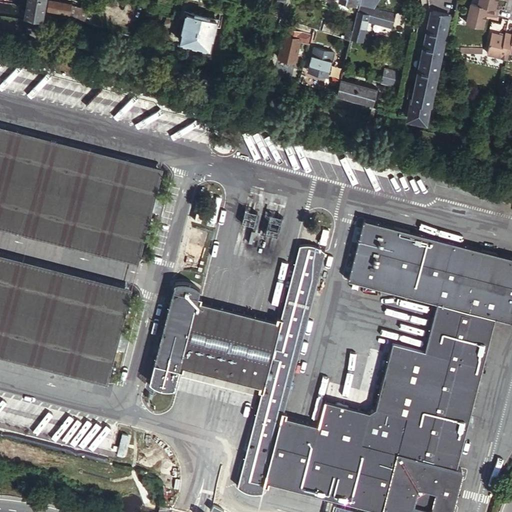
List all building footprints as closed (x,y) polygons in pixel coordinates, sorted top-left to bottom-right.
[(27,0),(26,6),(26,9),(25,13),(42,16),(43,9),(47,10),(69,13),(71,5),(48,1),(47,6),(43,5),(44,0),(27,0)] [(428,0),(429,9),(432,10),(422,56),(408,116),(426,121),(443,38),(448,39),(455,6),(448,4),(449,0),(428,0)] [(478,0),(478,4),(495,8),(496,0),(478,0)] [(495,8),(478,4),(471,3),(466,22),(483,26),(486,14),(496,16),(498,9),(495,8)] [(359,4),(357,11),(368,14),(367,21),(391,28),(395,14),(395,13),(359,4)] [(209,46),(216,19),(186,11),(178,39),(209,46)] [(368,14),(357,11),(350,38),(361,41),(367,21),(368,14)] [(405,24),(407,14),(396,11),(394,21),(405,24)] [(172,18),(164,15),(159,38),(167,40),(172,18)] [(346,27),(343,37),(348,39),(349,37),(351,28),(346,27)] [(301,33),(301,32),(285,29),(284,34),(283,34),(278,56),(295,60),(299,41),(301,33)] [(308,44),(310,34),(301,31),(301,32),(301,33),(299,41),(308,44)] [(486,52),(506,57),(508,51),(511,34),(511,33),(505,32),(504,35),(492,32),(486,52)] [(327,75),(332,51),(313,46),(308,66),(313,67),(312,71),(327,75)] [(397,87),(401,73),(384,68),(380,82),(397,87)] [(49,94),(59,104),(75,89),(66,79),(59,85),(47,72),(42,77),(36,72),(22,85),(39,103),(49,94)] [(376,88),(339,78),(336,90),(373,101),(376,88)] [(163,167),(0,124),(0,354),(107,383),(163,167)] [(289,196),(252,186),(235,253),(272,262),(289,196)] [(310,308),(285,301),(281,317),(278,316),(277,320),(201,300),(201,296),(198,295),(200,289),(197,287),(195,286),(192,285),(190,284),(187,283),(185,283),(183,283),(180,283),(178,283),(175,283),(149,382),(152,384),(156,386),(159,387),(163,388),(166,388),(169,388),(172,388),(175,388),(180,371),(182,371),(183,367),(259,387),(259,391),(262,391),(237,485),(240,487),(243,488),(247,490),(250,490),(253,491),(256,491),(259,491),(262,491),(264,483),(268,484),(268,481),(381,510),(380,511),(451,511),(462,472),(462,470),(462,469),(462,468),(461,467),(460,467),(458,466),(457,465),(495,317),(511,321),(511,318),(511,255),(364,217),(348,279),(436,302),(424,349),(391,341),(375,406),(369,404),(368,409),(326,398),(319,423),(286,415),(287,412),(284,411),(310,308)] [(299,245),(287,296),(312,302),(324,252),(323,251),(321,249),(318,248),(316,247),(313,246),(311,245),(308,245),(305,245),(302,245),(299,245)] [(312,302),(287,296),(285,301),(310,308),(312,302)]
